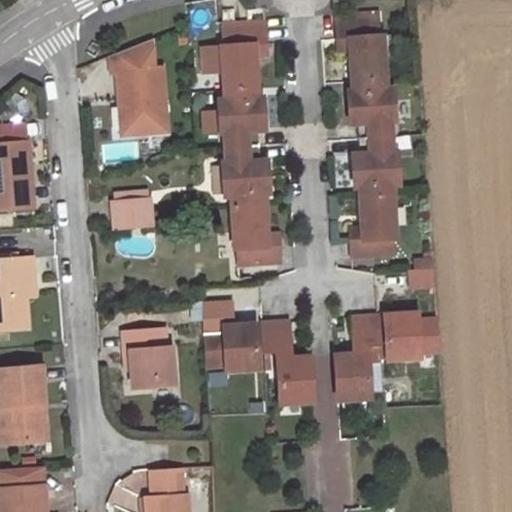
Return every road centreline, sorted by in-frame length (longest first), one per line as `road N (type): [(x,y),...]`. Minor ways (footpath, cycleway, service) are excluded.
road 1 (residential): [(96,477),(62,63),(40,19)]
road 2 (residential): [(318,303),(300,0)]
